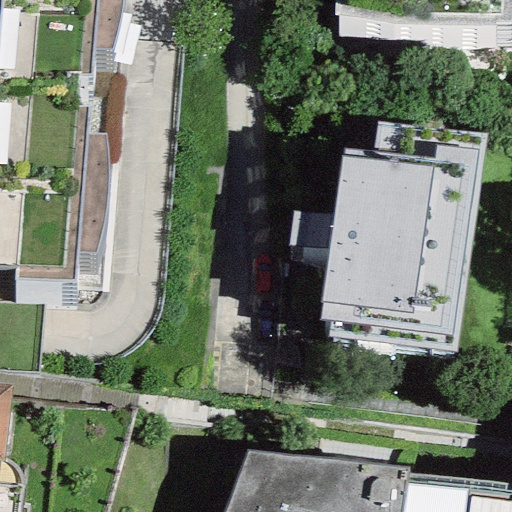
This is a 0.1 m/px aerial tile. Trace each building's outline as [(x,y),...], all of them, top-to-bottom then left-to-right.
[(0,0),(0,263),(13,264),(13,280),(73,280),(77,251),(93,250),(100,231),(108,200),(107,167),(104,136),(85,135),(94,49),(108,51),(113,44),(121,16),(121,0),(0,0)] [(511,0),(334,0),(333,15),(363,20),(387,26),(493,27),(495,22),(511,25),(511,24),(511,0)] [(326,262),(319,319),(329,321),(327,336),(456,352),(484,136),(374,122),(370,152),(340,149),(332,216),(293,211),(289,245),(328,250),(326,262)] [(9,391),(0,390),(0,459),(2,460),(9,391)] [(511,511),(511,484),(407,472),(407,467),(247,450),(224,511),(511,511)]
